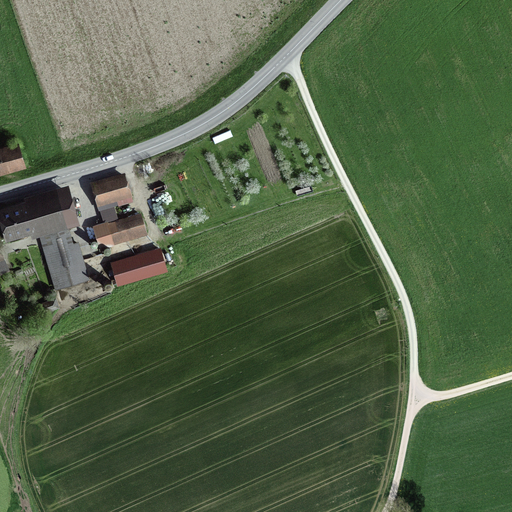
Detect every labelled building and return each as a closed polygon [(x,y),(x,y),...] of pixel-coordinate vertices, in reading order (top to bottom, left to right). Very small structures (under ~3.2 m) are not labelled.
[(0,173),(26,167),(19,141),(0,146),(0,173)] [(131,196),(133,195),(126,171),(90,182),(98,209),(100,209),(115,204),(118,203),(118,205),(133,201),(131,196)] [(40,236),(55,289),(90,279),(79,240),(73,242),(69,227),(80,224),(69,184),(24,196),(25,200),(0,206),(0,220),(5,240),(30,233),(32,238),(40,236)] [(108,222),(119,219),(115,204),(100,209),(104,221),(107,220),(108,222)] [(107,220),(104,221),(93,224),(100,248),(108,246),(148,234),(141,212),(119,219),(108,222),(107,220)] [(161,246),(110,261),(118,285),(168,270),(161,246)] [(0,274),(10,269),(2,252),(0,252),(0,274)] [(106,288),(109,289),(111,288),(113,286),(113,283),(112,280),(109,279),(106,280),(105,282),(104,285),(106,288)] [(39,303),(42,313),(60,307),(56,297),(39,303)]
